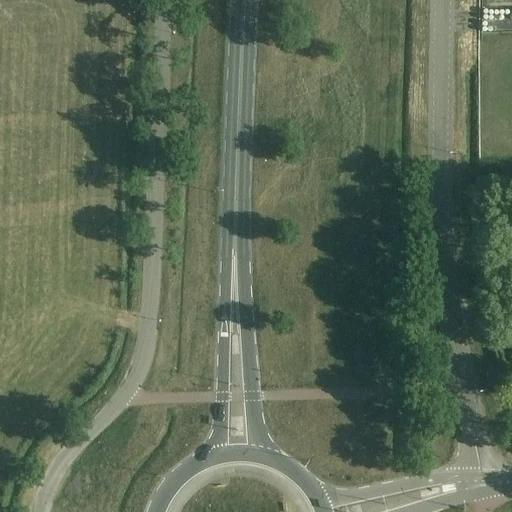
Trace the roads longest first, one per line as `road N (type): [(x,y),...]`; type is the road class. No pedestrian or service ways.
road 1 (unclassified): [(41,511),(58,469),(124,396),(149,325),(162,0)]
road 2 (unclassified): [(482,484),(440,266),(440,0)]
road 3 (primary): [(265,459),(251,423),(233,218)]
road 4 (primary): [(233,218),(208,461)]
road 5 (primary): [(233,218),(241,0)]
road 6 (unclassified): [(482,484),(433,480),(318,501)]
